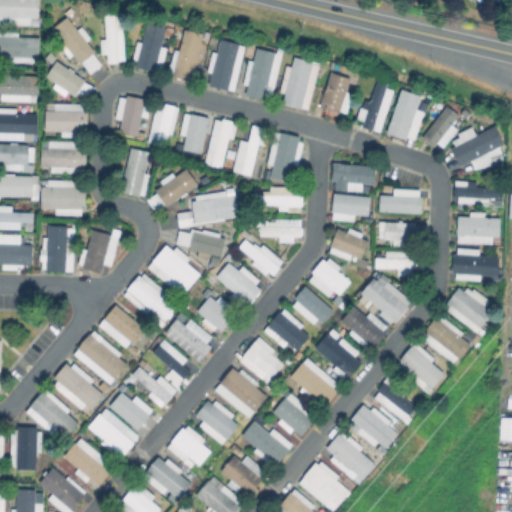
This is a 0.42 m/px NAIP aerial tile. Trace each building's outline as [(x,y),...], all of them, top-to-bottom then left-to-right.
[(0,0),(36,0),(36,16),(0,16),(0,0)] [(123,63),(105,64),(102,13),(120,11),(123,63)] [(91,52),(77,63),(50,26),(65,16),(91,52)] [(164,24),(150,74),(132,69),(146,19),(164,24)] [(201,33),(190,81),(169,76),(180,28),(201,33)] [(0,34),(37,34),(37,57),(0,57),(0,34)] [(238,43),(226,89),(205,84),(217,38),(238,43)] [(274,50),(262,98),(242,93),(254,45),(274,50)] [(55,57),(49,63),(42,57),(47,50),(55,57)] [(311,57),(299,108),(279,104),(292,52),(311,57)] [(81,79),(71,95),(43,77),(53,61),(81,79)] [(348,77),(336,112),(316,105),(329,70),(348,77)] [(0,74),(36,74),(36,93),(0,93),(0,74)] [(384,82),(370,124),(361,121),(375,79),(384,82)] [(385,132),(413,141),(422,110),(415,108),(419,94),(398,88),(385,132)] [(142,98),(134,133),(117,129),(124,94),(142,98)] [(172,104),(163,145),(145,141),(154,100),(172,104)] [(201,109),(190,157),(172,153),(183,105),(201,109)] [(457,115),(432,147),(419,137),(445,105),(457,115)] [(86,108),(86,131),(41,131),(41,107),(86,108)] [(0,112),(34,112),(34,131),(0,131),(0,112)] [(230,119),(218,168),(208,165),(220,117),(230,119)] [(259,126),(248,175),(237,173),(248,123),(259,126)] [(502,146),(457,168),(448,148),(492,126),(502,146)] [(297,135),(287,180),(269,176),(278,131),(297,135)] [(0,142),(26,143),(26,163),(0,162),(0,142)] [(146,151),(135,196),(117,191),(128,146),(146,151)] [(85,148),(84,167),(37,167),(37,148),(85,148)] [(374,167),(371,183),(346,180),(344,191),(333,189),(332,180),(328,180),(330,161),(374,167)] [(195,182),(163,205),(153,190),(185,167),(195,182)] [(0,174),(36,175),(35,195),(0,195),(0,174)] [(476,180),(476,186),(500,186),(500,198),(452,198),(452,186),(464,186),(464,180),(476,180)] [(83,188),(83,208),(39,208),(39,188),(83,188)] [(300,193),(300,206),(251,206),(251,193),(300,193)] [(367,214),(368,195),(331,193),(329,219),(352,220),(352,214),(367,214)] [(236,215),(192,222),(188,201),(232,194),(236,215)] [(423,196),(423,207),(375,207),(375,196),(423,196)] [(175,212),(176,226),(191,224),(189,210),(175,212)] [(0,211),(31,212),(31,222),(0,222),(0,211)] [(499,216),(499,236),(491,236),(491,245),(463,245),(463,236),(454,236),(454,216),(499,216)] [(300,220),(300,236),(258,236),(258,220),(300,220)] [(424,225),(424,244),(387,244),(387,237),(376,236),(376,221),(412,222),(412,225),(424,225)] [(62,225),(62,272),(43,272),(44,225),(62,225)] [(366,239),(359,257),(327,244),(334,226),(366,239)] [(107,233),(98,272),(79,268),(89,229),(107,233)] [(223,238),(219,257),(186,250),(191,230),(223,238)] [(278,266),(270,275),(236,246),(243,237),(278,266)] [(0,241),(31,242),(31,264),(0,263),(0,241)] [(197,273),(183,290),(149,261),(163,245),(197,273)] [(497,253),(497,274),(450,274),(450,253),(497,253)] [(424,257),(424,268),(372,268),(372,256),(424,257)] [(348,279),(337,294),(309,273),(320,258),(348,279)] [(259,289),(247,303),(212,273),(224,259),(259,289)] [(173,306),(161,321),(123,290),(135,276),(173,306)] [(406,307),(393,322),(358,294),(371,278),(406,307)] [(288,304),(314,326),(330,308),(303,286),(288,304)] [(491,312),(479,329),(444,303),(456,287),(491,312)] [(229,315),(217,330),(193,311),(205,296),(229,315)] [(146,329),(133,346),(100,319),(112,302),(146,329)] [(384,335),(371,349),(338,319),(352,305),(384,335)] [(308,336),(295,351),(265,325),(277,310),(308,336)] [(468,344),(456,361),(419,335),(432,317),(468,344)] [(210,348),(198,363),(161,333),(173,318),(210,348)] [(125,363),(113,378),(75,348),(87,333),(125,363)] [(360,363),(347,378),(313,348),(326,333),(360,363)] [(281,363),(264,383),(237,360),(253,340),(281,363)] [(189,373),(182,381),(149,352),(156,344),(189,373)] [(442,373),(430,387),(398,359),(411,346),(442,373)] [(337,391),(322,410),(285,380),(301,361),(337,391)] [(101,394),(89,408),(50,376),(62,362),(101,394)] [(266,395),(251,411),(218,382),(232,365),(266,395)] [(169,398),(163,405),(129,373),(135,366),(169,398)] [(415,408),(410,416),(374,388),(380,381),(415,408)] [(76,423),(63,438),(26,406),(39,391),(76,423)] [(107,407),(137,428),(151,408),(133,395),(130,399),(118,391),(107,407)] [(310,421),(297,436),(269,411),(282,396),(310,421)] [(236,423),(224,439),(193,415),(205,399),(236,423)] [(397,433),(385,449),(348,421),(360,405),(397,433)] [(133,443),(120,458),(86,427),(99,412),(133,443)] [(287,449),(274,465),(239,436),(251,421),(287,449)] [(210,450),(198,465),(166,441),(178,426),(210,450)] [(32,427),(32,469),(14,469),(14,427),(32,427)] [(373,464),(361,479),(323,449),(335,434),(373,464)] [(109,469),(95,486),(60,456),(74,439),(109,469)] [(262,480),(250,494),(220,468),(231,454),(262,480)] [(188,482),(176,497),(143,472),(156,456),(188,482)] [(348,492),(331,511),(295,482),(312,462),(348,492)] [(83,495),(69,511),(36,484),(50,467),(83,495)] [(239,506),(234,511),(212,511),(193,497),(206,480),(239,506)] [(159,508),(155,511),(135,511),(120,499),(131,485),(159,508)] [(30,488),(30,511),(12,511),(13,488),(30,488)] [(313,511),(281,511),(276,508),(287,493),(313,511)] [(186,511),(190,507),(183,502),(174,511),(186,511)]
